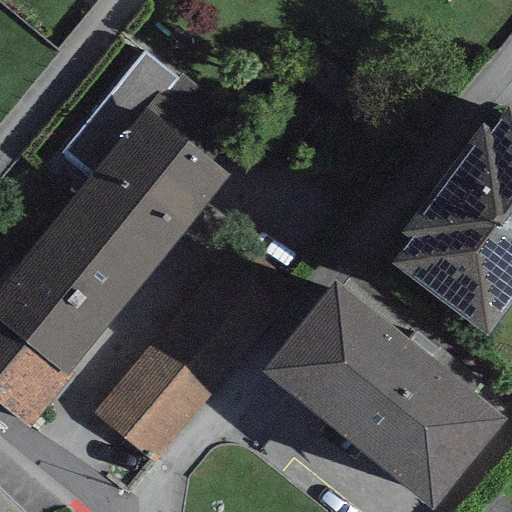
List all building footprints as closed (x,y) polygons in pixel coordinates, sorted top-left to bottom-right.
[(0,322),(70,380),(229,179),(211,165),(250,114),(186,65),(174,81),(145,56),(63,156),(93,179),(0,290),(0,322)] [(511,310),(511,114),(505,109),(403,238),(412,245),(393,269),(487,343),(511,310)] [(279,308),(218,258),(88,412),(150,463),(279,308)] [(438,511),(510,426),(338,286),(262,378),(425,511),(438,511)] [(70,380),(0,322),(0,409),(27,431),(70,380)] [(0,511),(19,511),(0,494),(0,511)]
